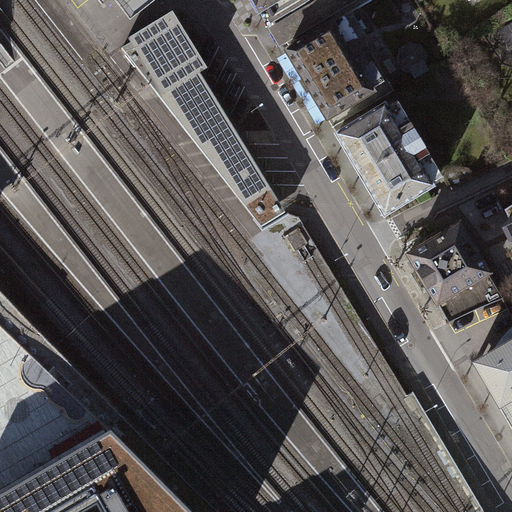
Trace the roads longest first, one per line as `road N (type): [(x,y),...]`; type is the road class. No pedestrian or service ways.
road 1 (residential): [(203,0),(358,253)]
road 2 (residential): [(358,253),(511,504)]
road 3 (residential): [(511,171),(358,253)]
